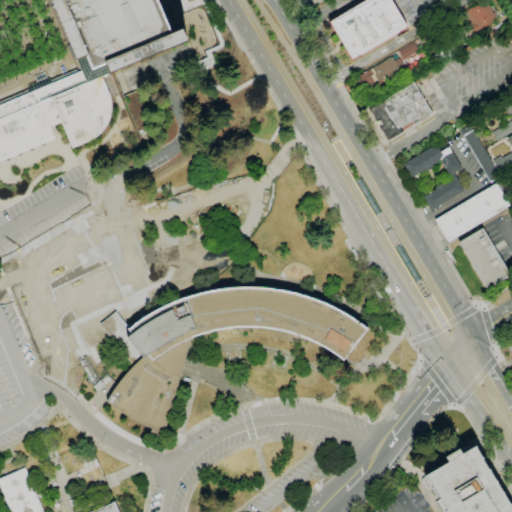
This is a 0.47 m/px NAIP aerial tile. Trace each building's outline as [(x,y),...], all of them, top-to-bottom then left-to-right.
[(0,161),(55,139),(50,127),(61,122),(72,147),(97,137),(100,133),(103,129),(106,125),(108,121),(109,117),(110,112),(110,108),(110,103),(109,98),(108,94),(101,77),(109,73),(186,41),(182,29),(171,34),(156,0),(51,0),(76,60),(80,69),(43,84),(0,101),(0,161)] [(352,61),(329,22),(365,0),(390,0),(407,28),(398,33),(398,32),(360,55),(360,56),(352,61)] [(473,32),(470,26),(473,24),(465,11),(485,0),(493,13),(494,12),(497,17),(496,18),(497,19),(477,31),(477,30),(473,32)] [(447,58),(442,51),(454,43),(459,50),(447,58)] [(375,92),(370,82),(362,87),(356,77),(392,57),(394,62),(399,59),(405,70),(400,72),(403,77),(375,92)] [(387,140),(380,128),(383,126),(379,119),(376,121),(369,109),(413,82),(432,113),(413,124),(412,122),(401,128),(403,130),(387,140)] [(511,111),(507,115),(501,103),(511,96),(511,111)] [(511,132),(497,141),(492,132),(511,120),(511,132)] [(490,182),(459,131),(469,125),(472,131),(473,130),(500,176),(490,182)] [(431,211),(423,197),(436,188),(435,187),(442,182),(443,184),(451,179),(445,168),(444,168),(439,161),(432,165),(433,167),(426,172),(425,170),(411,178),(406,169),(403,164),(435,144),(440,152),(448,147),(451,153),(452,152),(462,168),(453,173),(464,191),(431,211)] [(498,173),(511,165),(511,152),(511,151),(492,161),(498,173)] [(448,242),(435,220),(496,183),(509,205),(448,242)] [(144,284),(97,220),(34,267),(81,330),(144,284)] [(486,289),(458,242),(482,228),(510,275),(486,289)] [(107,402),(110,396),(113,390),(119,383),(123,377),(127,372),(132,367),(135,364),(138,361),(140,359),(143,357),(127,338),(131,335),(127,330),(128,329),(133,326),(136,323),(139,321),(143,319),(146,316),(149,314),(153,312),(157,310),(160,308),(164,307),(167,305),(171,303),(175,302),(179,300),(182,299),(186,298),(190,296),(194,295),(202,293),(206,292),(210,291),(214,291),(218,290),(222,289),(226,289),(230,288),(234,288),(238,288),(242,288),(246,288),(250,288),(254,288),(258,288),(262,288),(266,289),(270,289),(274,290),(278,290),(282,291),(286,292),(290,293),(294,293),(298,295),(302,296),(306,297),(310,298),(314,299),(317,301),(321,302),(325,304),(329,306),(332,307),(336,309),(339,311),(343,313),(346,315),(350,317),(353,320),(357,322),(360,324),(363,327),(366,329),(342,360),(339,357),(336,355),(333,353),(329,351),(326,348),(322,346),(319,344),(315,343),(312,341),(308,339),(304,338),(300,336),(297,335),(293,334),(289,332),(285,331),(281,330),(277,330),(273,329),(269,328),(265,328),(261,327),(257,327),(253,327),(249,327),(245,327),(241,327),(237,327),(233,327),(229,328),(225,328),(221,329),(217,330),(213,331),(209,331),(205,333),(202,334),(198,335),(190,338),(164,433),(160,432),(159,437),(150,434),(151,429),(146,427),(140,424),(133,420),(126,416),(119,411),(113,406),(107,402)] [(446,511),(425,476),(447,463),(444,457),(457,449),(460,454),(474,446),(511,510),(511,511),(446,511)] [(10,511),(0,487),(0,478),(25,468),(43,511),(89,511),(111,503),(114,501),(118,511),(10,511)]
